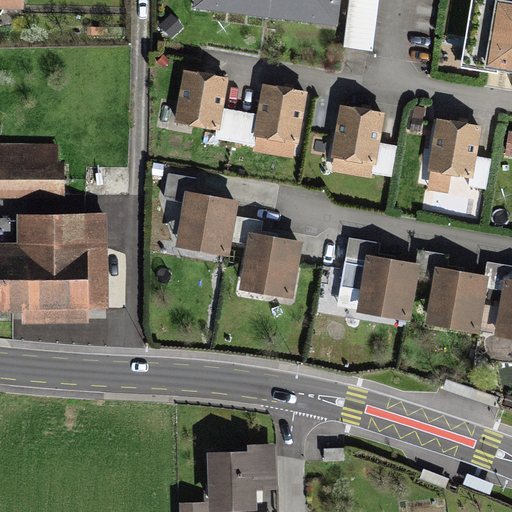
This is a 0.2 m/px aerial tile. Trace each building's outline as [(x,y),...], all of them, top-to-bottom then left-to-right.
[(13,0),(0,0),(0,11),(14,12),(13,0)] [(336,0),(188,0),(187,13),(333,30),(336,0)] [(511,79),(511,7),(469,1),(457,70),(511,79)] [(223,81),(182,72),(173,123),(214,133),(223,81)] [(303,96),(261,89),(250,138),(291,145),(303,96)] [(338,109),(326,175),(370,184),(382,118),(338,109)] [(423,152),(420,193),(448,196),(450,181),(470,184),(479,130),(432,125),(428,153),(423,152)] [(53,151),(0,150),(0,194),(53,195),(53,151)] [(234,206),(182,198),(173,248),(226,257),(234,206)] [(2,219),(0,219),(0,311),(103,310),(102,217),(12,218),(13,250),(2,250),(2,219)] [(298,248),(245,241),(235,292),(288,303),(298,248)] [(415,270),(365,262),(353,315),(407,326),(415,270)] [(483,282),(433,275),(424,326),(476,335),(483,282)] [(511,284),(502,283),(491,355),(511,359),(511,284)] [(244,456),(207,457),(208,504),(252,504),(252,486),(271,486),(271,447),(244,448),(244,456)] [(339,449),(320,449),(320,463),(339,463),(339,449)] [(446,479),(419,469),(415,481),(442,491),(446,479)]
